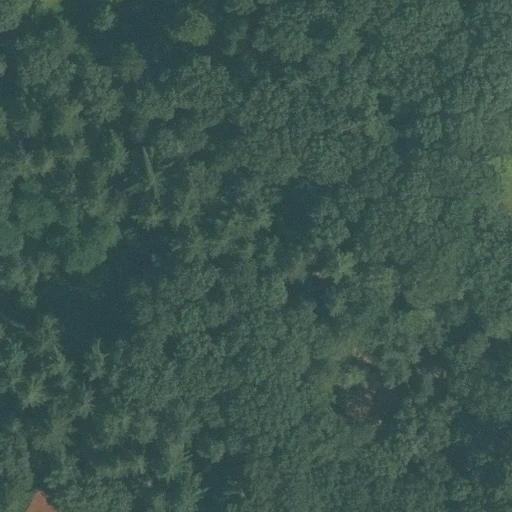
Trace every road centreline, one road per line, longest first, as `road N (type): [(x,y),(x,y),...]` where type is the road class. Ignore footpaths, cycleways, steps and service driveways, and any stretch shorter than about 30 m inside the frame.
road 1 (track): [(263,511),(511,42)]
road 2 (track): [(0,13),(411,211)]
